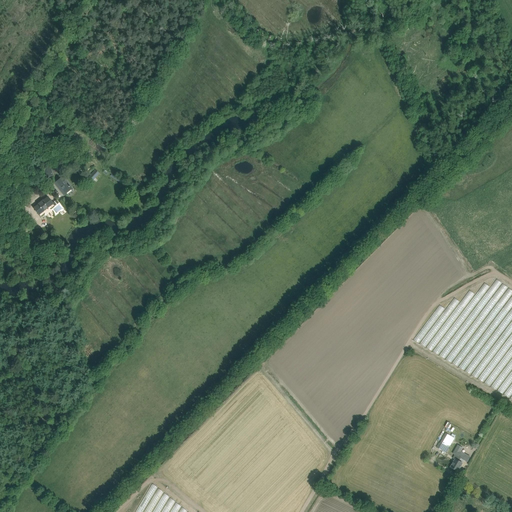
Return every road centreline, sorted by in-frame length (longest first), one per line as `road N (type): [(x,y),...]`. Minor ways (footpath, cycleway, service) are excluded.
road 1 (track): [(220,0),(265,41),(369,30),(405,102),(245,264),(166,296),(90,385)]
road 2 (track): [(91,0),(0,144)]
